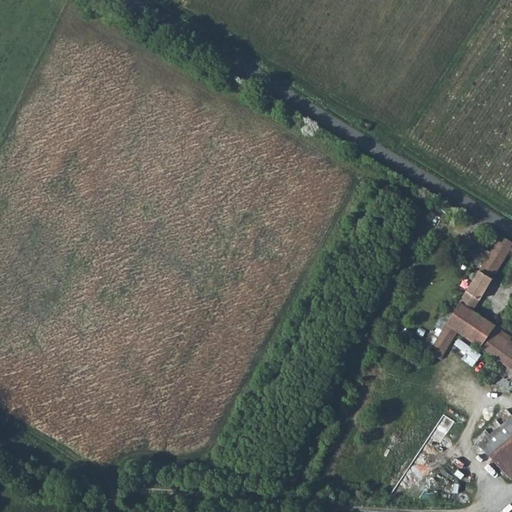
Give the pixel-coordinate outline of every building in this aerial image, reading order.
[(459,303),(470,310),(483,289),(508,249),(511,251),(511,255),(511,256),(511,242),(500,236),(459,303)] [(428,353),(440,359),(442,356),(455,334),(476,347),(483,352),(504,365),(511,351),(511,340),(510,339),(511,337),(470,310),(459,303),(428,353)] [(442,356),(462,370),(476,347),(455,334),(442,356)] [(496,432),(511,450),(511,420),(511,419),(496,432)] [(408,454),(418,460),(435,434),(425,428),(408,454)] [(480,447),(510,483),(511,481),(511,450),(496,432),(480,447)]
